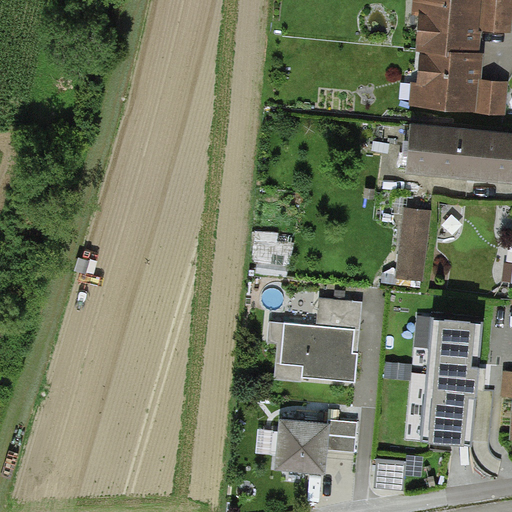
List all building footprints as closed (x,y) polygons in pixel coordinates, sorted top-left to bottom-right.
[(511,17),(511,1),(488,0),(415,0),(414,15),(425,16),(421,83),(413,83),(412,106),(507,112),(509,80),(480,79),(483,31),(511,33),(511,17)] [(511,130),(415,121),(410,175),(511,184),(511,130)] [(432,211),(406,209),(400,280),(426,282),(432,211)] [(316,325),(270,322),(268,345),(282,346),(279,381),(358,386),(364,302),(318,299),(316,325)] [(467,453),(478,332),(435,328),(424,449),(467,453)] [(356,426),(282,421),(278,473),(324,477),(326,449),(354,451),(356,426)] [(380,455),(378,484),(407,486),(409,457),(380,455)]
